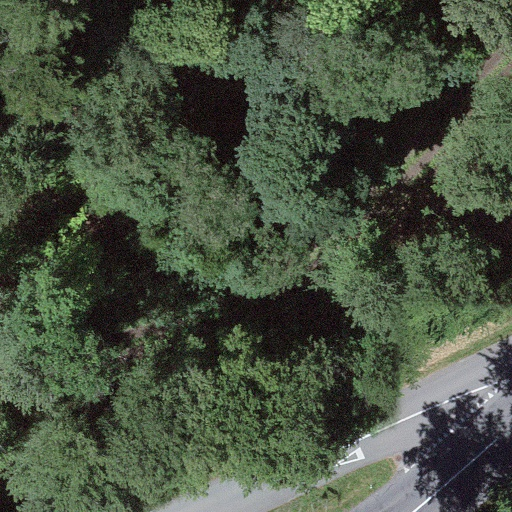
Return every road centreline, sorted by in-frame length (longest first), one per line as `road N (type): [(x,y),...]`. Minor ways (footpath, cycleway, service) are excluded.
road 1 (tertiary): [(511,384),(461,397),(211,511)]
road 2 (tertiary): [(511,427),(414,511)]
